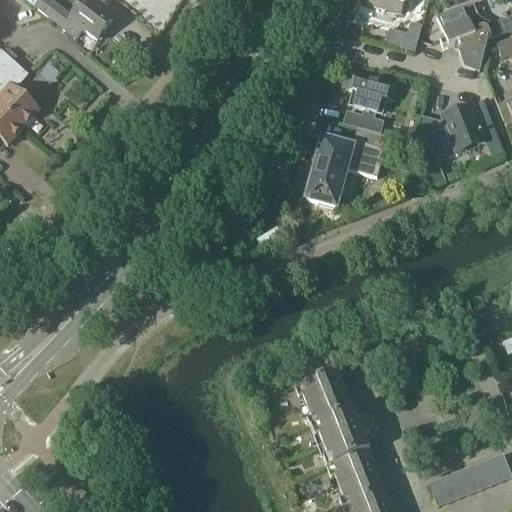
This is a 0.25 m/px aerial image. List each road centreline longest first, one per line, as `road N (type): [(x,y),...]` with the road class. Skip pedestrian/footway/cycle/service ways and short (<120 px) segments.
road 1 (tertiary): [(0,387),(123,260),(201,153)]
road 2 (residential): [(201,153),(294,173),(330,44)]
road 3 (tertiary): [(201,153),(280,0)]
road 4 (residential): [(362,374),(415,511)]
road 5 (residential): [(471,83),(330,44)]
